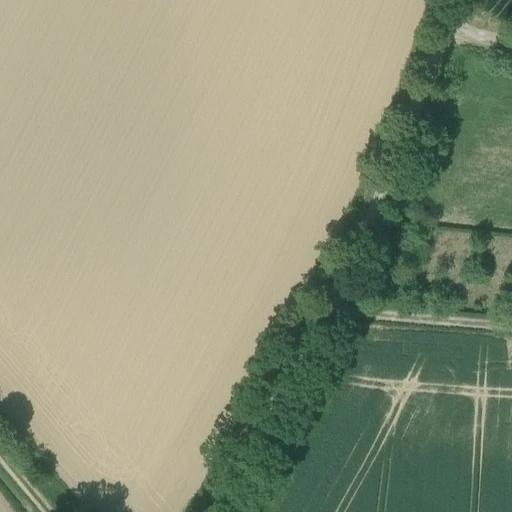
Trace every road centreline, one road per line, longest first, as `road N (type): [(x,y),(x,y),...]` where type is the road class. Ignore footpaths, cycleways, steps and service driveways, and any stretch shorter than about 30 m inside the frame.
road 1 (unclassified): [(448,0),(318,308),(210,511)]
road 2 (track): [(511,324),(318,308)]
